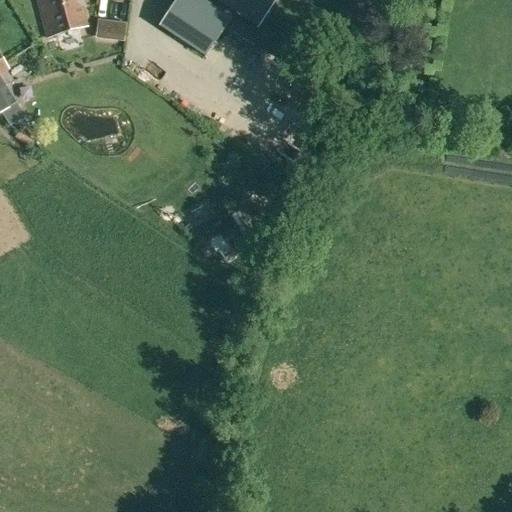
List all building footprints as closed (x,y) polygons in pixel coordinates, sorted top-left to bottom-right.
[(38,0),(50,38),(63,35),(88,27),(80,0),(38,0)] [(199,0),(176,0),(159,26),(204,56),(229,20),(199,0)] [(268,0),(222,0),(260,24),(261,24),(255,20),(268,0)] [(235,21),(228,31),(248,44),(255,34),(235,21)] [(0,112),(3,111),(8,108),(17,102),(0,74),(0,73),(8,68),(0,55),(0,112)] [(8,108),(3,111),(10,123),(25,114),(17,102),(8,108)]
